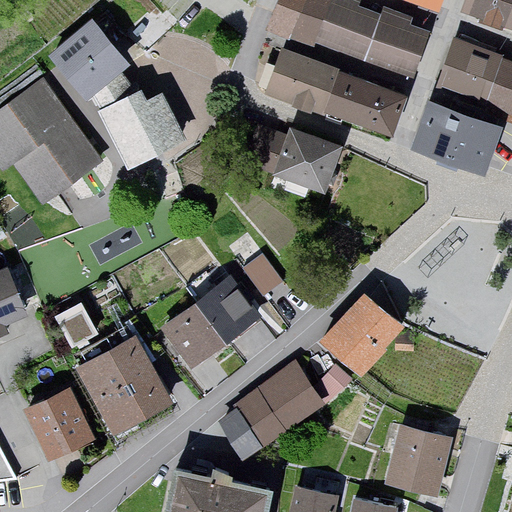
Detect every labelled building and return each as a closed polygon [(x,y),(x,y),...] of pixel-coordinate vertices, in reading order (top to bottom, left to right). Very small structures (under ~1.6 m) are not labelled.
[(276,0),(265,28),(313,43),(314,40),(328,0),(276,0)] [(360,0),(329,0),(314,40),(365,59),(382,11),(359,4),(360,0)] [(410,0),(439,10),(442,0),(410,0)] [(511,26),(511,0),(462,0),(459,9),(480,16),(478,21),(502,28),(504,24),(511,26)] [(413,15),(384,4),(382,11),(365,59),(414,76),(430,29),(410,22),(413,15)] [(93,17),(49,53),(86,96),(131,57),(93,17)] [(501,57),(453,37),(437,81),(479,97),(477,100),(486,103),(501,57)] [(338,67),(339,65),(282,44),(264,90),(322,111),(324,108),(338,67)] [(486,103),(484,111),(511,120),(511,58),(502,55),(486,103)] [(407,93),(338,67),(324,108),(393,134),(407,93)] [(101,107),(98,108),(128,167),(184,137),(160,92),(147,96),(142,85),(135,89),(123,71),(95,95),(101,107)] [(99,157),(42,77),(0,107),(0,162),(5,170),(17,162),(42,201),(99,157)] [(503,122),(428,95),(411,145),(437,154),(436,159),(457,166),(458,162),(486,172),(503,122)] [(286,133),(258,123),(256,127),(242,161),(271,171),(286,133)] [(309,185),(325,192),(343,142),(290,124),(286,133),(271,171),(288,178),(284,188),(305,195),(309,185)] [(263,252),(243,266),(263,295),(283,280),(263,252)] [(28,311),(7,265),(0,267),(0,332),(9,329),(6,322),(28,311)] [(232,271),(196,298),(227,341),(262,313),(251,299),(255,295),(247,285),(243,289),(232,271)] [(364,290),(318,338),(361,373),(388,343),(386,342),(404,322),(364,290)] [(196,298),(160,326),(191,367),(227,341),(196,298)] [(81,299),(55,313),(71,346),(98,331),(81,299)] [(136,331),(76,364),(113,433),(173,400),(136,331)] [(413,335),(396,335),(396,349),(412,349),(413,335)] [(296,357),(258,385),(288,428),(295,423),(324,404),(313,384),(296,357)] [(336,362),(313,384),(324,404),(344,388),(344,387),(353,377),(336,362)] [(71,384),(23,405),(48,459),(95,436),(71,384)] [(258,385),(234,402),(239,407),(263,444),(288,428),(258,385)] [(239,407),(220,421),(242,458),(249,454),(263,444),(239,407)] [(453,435),(399,422),(384,481),(438,494),(453,435)] [(0,476),(12,475),(0,450),(0,476)] [(267,511),(273,485),(174,464),(171,479),(162,511),(267,511)] [(334,511),(339,492),(301,484),(295,483),(289,511),(334,511)] [(376,500),(354,496),(350,511),(395,511),(397,505),(376,500)]
